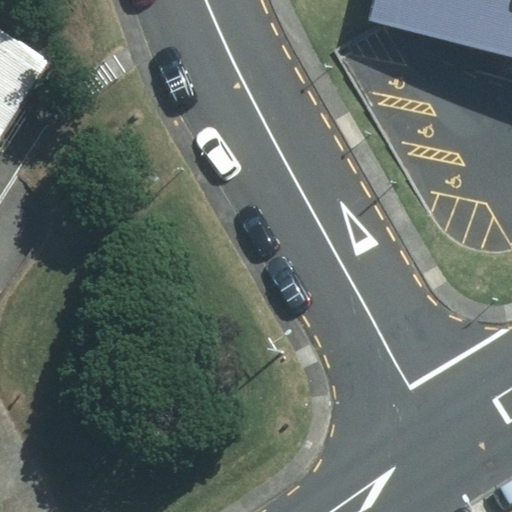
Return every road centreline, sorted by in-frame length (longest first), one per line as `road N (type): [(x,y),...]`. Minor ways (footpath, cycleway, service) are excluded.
road 1 (residential): [(202,0),(447,442)]
road 2 (secondary): [(447,442),(340,511)]
